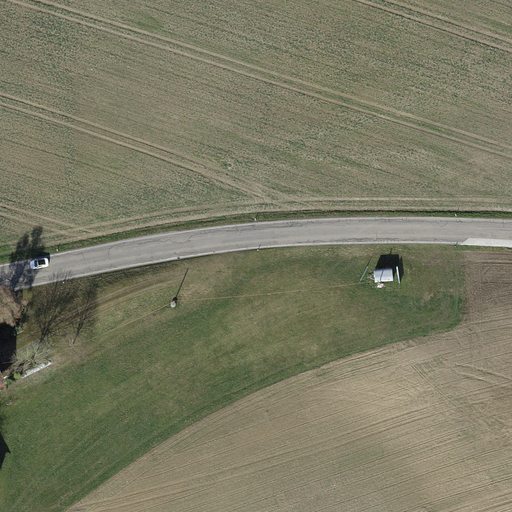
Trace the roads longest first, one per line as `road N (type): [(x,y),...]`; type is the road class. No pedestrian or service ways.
road 1 (tertiary): [(511,232),(269,234),(0,279)]
road 2 (track): [(242,237),(209,267),(109,300),(0,357)]
